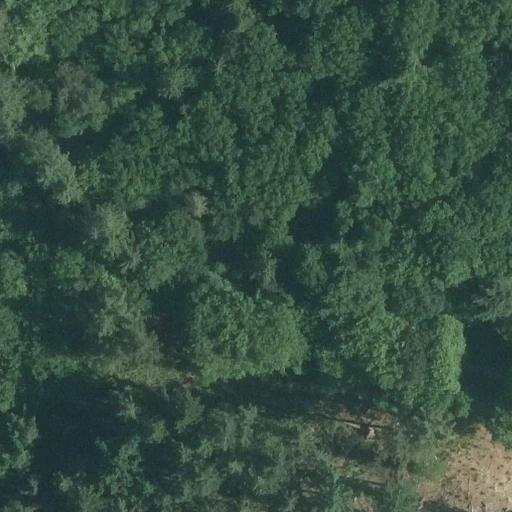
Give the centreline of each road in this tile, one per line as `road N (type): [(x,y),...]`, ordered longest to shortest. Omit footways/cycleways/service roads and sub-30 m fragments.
road 1 (track): [(511,386),(213,331),(0,183)]
road 2 (track): [(511,263),(345,238),(278,215),(167,119),(131,0)]
road 3 (track): [(425,0),(311,352)]
